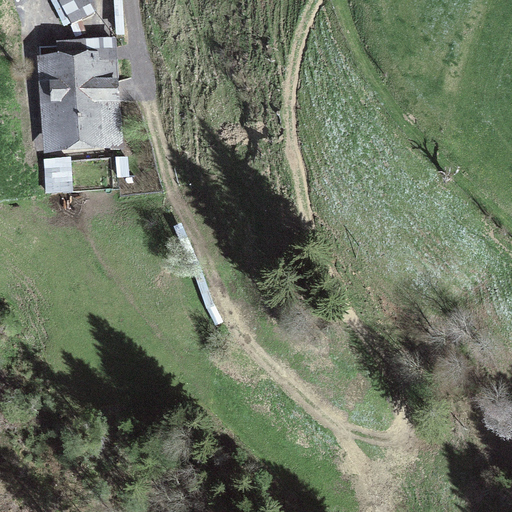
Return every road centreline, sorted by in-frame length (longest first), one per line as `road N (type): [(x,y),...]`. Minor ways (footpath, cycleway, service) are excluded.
road 1 (track): [(383,511),(315,407),(228,313),(157,159),(144,60),(124,0)]
road 2 (track): [(315,407),(360,432),(390,434),(405,423),(405,398),(335,293),(292,167),(293,65),(314,0)]
road 3 (track): [(337,0),(399,114),(511,232)]
